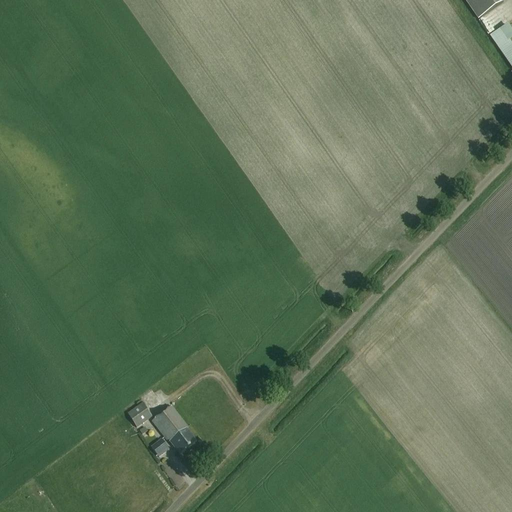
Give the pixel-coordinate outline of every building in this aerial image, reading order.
[(464,0),(478,20),(504,2),(502,0),(464,0)] [(511,30),(508,24),(490,37),(511,69),(511,72),(511,73),(511,45),(509,41),(511,39),(511,30)] [(136,428),(152,417),(142,404),(126,414),(136,428)] [(185,427),(170,407),(151,422),(166,442),(167,441),(177,454),(194,441),(184,428),(185,427)] [(145,428),(139,431),(142,436),(148,432),(145,428)] [(162,439),(150,447),(157,457),(169,448),(162,439)]
